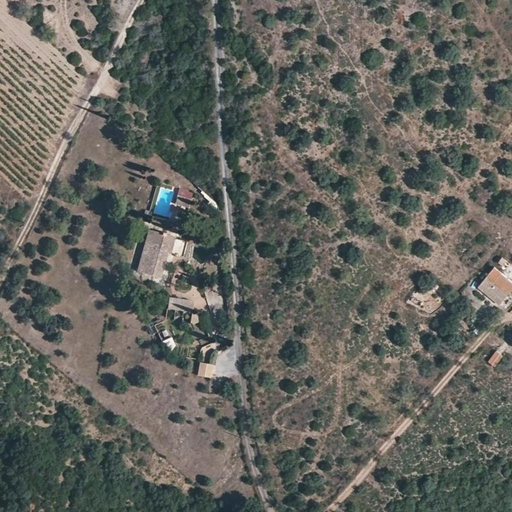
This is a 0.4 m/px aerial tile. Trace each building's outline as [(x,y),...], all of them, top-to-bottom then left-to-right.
[(188,205),(194,198),(184,189),(177,196),(188,205)] [(148,229),(136,270),(161,276),(165,262),(167,253),(171,254),(175,236),(148,229)] [(511,287),(511,281),(494,268),(478,286),(499,303),(508,293),(511,287)] [(168,308),(192,311),(193,299),(168,296),(168,308)] [(193,311),(192,311),(191,321),(194,323),(202,319),(193,311)] [(167,352),(162,340),(153,345),(159,357),(167,352)] [(495,351),(488,363),(495,367),(503,355),(495,351)] [(198,367),(210,377),(212,363),(199,360),(198,367)] [(197,373),(210,377),(198,367),(197,373)]
